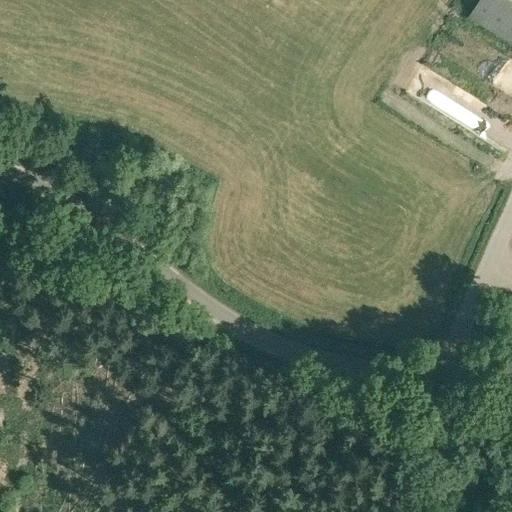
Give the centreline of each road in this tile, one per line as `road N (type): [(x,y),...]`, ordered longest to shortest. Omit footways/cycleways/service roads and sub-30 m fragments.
road 1 (unclassified): [(511,388),(347,368),(282,349),(209,309),(48,188),(0,169)]
road 2 (unknown): [(430,379),(511,227)]
